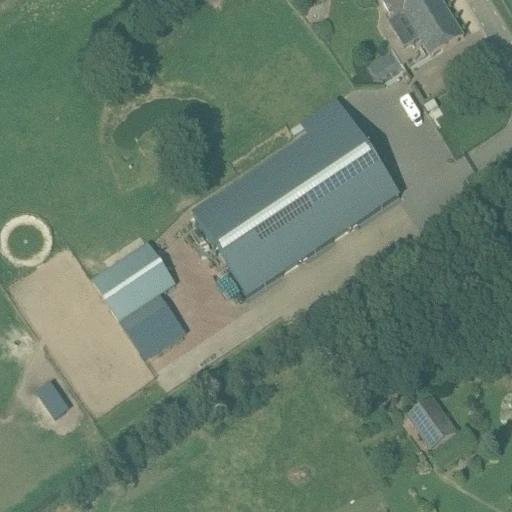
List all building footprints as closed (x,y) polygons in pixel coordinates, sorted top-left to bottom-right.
[(405,13),(433,58),(465,37),(440,0),(381,0),(394,20),(405,13)] [(383,85),(400,79),(393,61),(376,67),(383,85)] [(111,271),(94,283),(121,324),(149,365),(249,299),(266,287),(400,199),(344,116),(308,140),(207,207),(194,216),(150,245),(111,271)] [(434,400),(407,419),(430,452),(457,433),(434,400)] [(467,430),(432,455),(444,471),(479,447),(467,430)]
